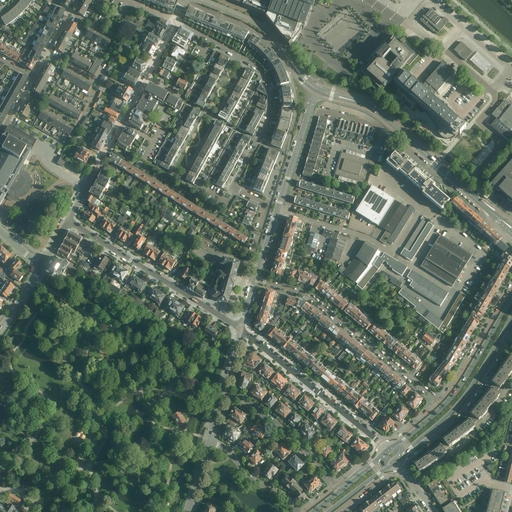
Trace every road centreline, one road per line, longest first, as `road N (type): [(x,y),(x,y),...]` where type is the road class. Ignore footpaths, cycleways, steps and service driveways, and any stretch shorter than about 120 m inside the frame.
road 1 (unclassified): [(463,187),(500,144),(478,124),(495,95),(368,0)]
road 2 (residential): [(255,279),(308,296),(438,402)]
road 3 (residential): [(234,188),(268,125),(271,90),(248,60),(180,24)]
road 4 (unclassified): [(240,329),(67,220)]
road 5 (unclassified): [(385,449),(240,329)]
road 6 (residential): [(285,211),(318,111),(379,130)]
road 7 (secondary): [(511,297),(462,382),(412,432)]
road 8 (tertiary): [(316,89),(262,26),(198,0)]
road 9 (residential): [(222,392),(280,428),(335,486)]
road 10 (residential): [(511,286),(438,402)]
road 11 (unclassified): [(277,208),(316,89)]
road 12 (residential): [(435,426),(467,402),(504,331)]
